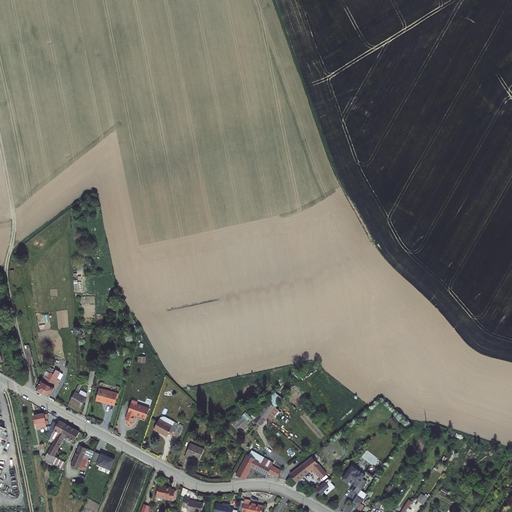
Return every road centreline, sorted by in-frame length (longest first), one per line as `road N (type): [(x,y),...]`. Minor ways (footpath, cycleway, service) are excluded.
road 1 (tertiary): [(326,511),(274,485),(200,485),(0,378)]
road 2 (track): [(28,393),(6,280),(14,229),(0,143)]
road 3 (track): [(2,379),(31,511)]
